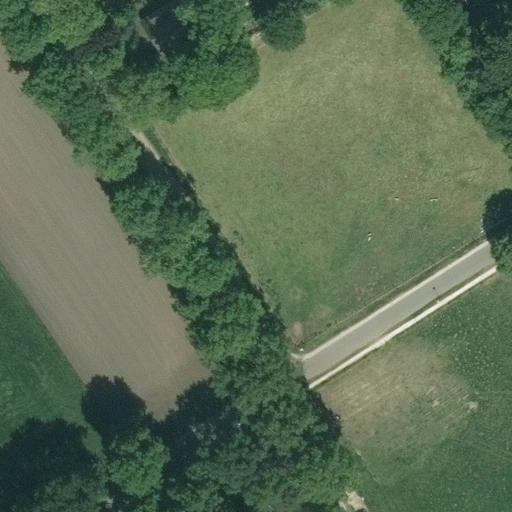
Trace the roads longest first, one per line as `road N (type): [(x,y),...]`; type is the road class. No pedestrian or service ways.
road 1 (residential): [(290,385),(203,235),(65,37)]
road 2 (residential): [(290,385),(511,241)]
road 3 (residential): [(79,511),(260,403)]
road 4 (residential): [(260,403),(334,511)]
